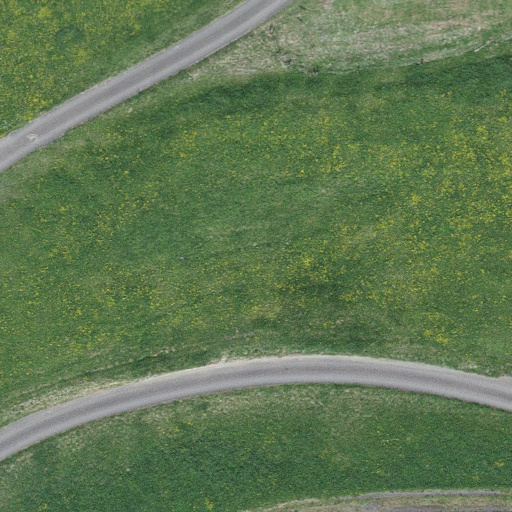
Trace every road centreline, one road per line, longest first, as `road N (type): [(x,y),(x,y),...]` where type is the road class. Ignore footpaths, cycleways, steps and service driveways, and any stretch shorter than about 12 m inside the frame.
road 1 (unclassified): [(268,0),(0,155)]
road 2 (track): [(511,500),(303,511)]
